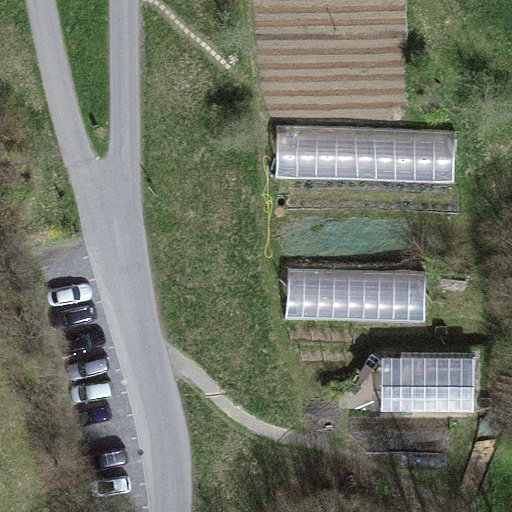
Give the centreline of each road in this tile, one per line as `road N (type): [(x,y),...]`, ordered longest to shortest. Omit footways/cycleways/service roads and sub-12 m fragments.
road 1 (residential): [(175,511),(173,455),(119,236)]
road 2 (residential): [(119,236),(66,118),(43,0)]
road 3 (residential): [(119,236),(124,0)]
